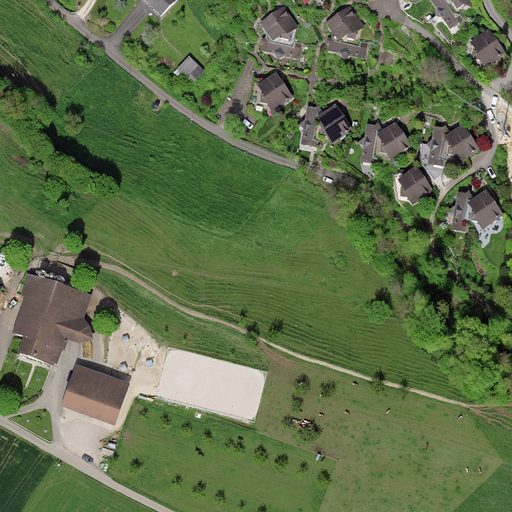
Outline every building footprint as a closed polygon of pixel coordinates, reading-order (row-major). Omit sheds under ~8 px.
[(178,0),(143,0),(162,18),(178,0)] [(454,0),(453,0),(431,0),(436,7),(435,15),(443,16),(450,26),(465,16),(460,8),(453,13),(448,5),(454,0)] [(474,0),(453,0),(454,0),(448,5),(453,13),(460,8),(463,6),(473,7),(474,0)] [(284,7),(260,24),(267,34),(281,36),(280,45),(289,46),(290,38),(291,34),(299,28),(284,7)] [(350,7),(326,24),(333,34),(347,37),(346,45),(355,46),(356,39),(357,35),(365,28),(350,7)] [(507,55),(490,30),(471,44),(475,50),(472,60),(479,62),(485,70),(507,55)] [(281,36),(267,34),(267,38),(262,42),(265,45),(264,53),(273,54),(277,60),(284,56),(296,58),(299,40),(290,38),(289,46),(280,45),(281,36)] [(347,37),(333,34),(333,39),(328,42),(331,46),(330,53),(339,54),(343,61),(350,56),(362,58),(365,40),(356,39),(355,46),(346,45),(347,37)] [(206,72),(189,56),(177,70),(194,86),(206,72)] [(293,99),(277,75),(266,82),(264,96),(256,94),(254,104),(262,105),(266,106),(272,114),(293,99)] [(264,96),(266,82),(262,81),(259,77),(255,80),(247,79),(242,110),(260,114),(262,105),(254,104),(256,94),(264,96)] [(153,104),(143,98),(138,108),(141,110),(140,112),(146,115),(153,104)] [(353,131),(336,106),(326,114),(323,127),(315,126),(314,135),(322,137),(326,137),(332,146),(353,131)] [(323,127),(326,114),(322,113),(318,109),(315,111),(307,110),(306,119),(299,123),(304,130),(302,142),(320,145),(322,137),(314,135),(315,126),(323,127)] [(383,130),(377,133),(384,143),(383,147),(391,160),(412,145),(395,122),(383,130)] [(373,157),(377,133),(383,130),(378,123),(375,125),(367,124),(361,161),(377,164),(379,157),(373,157)] [(482,149),(465,125),(455,132),(452,146),(444,144),(442,154),(450,155),(454,156),(460,164),(482,149)] [(452,146),(455,132),(450,131),(447,127),(443,130),(436,129),(435,137),(428,142),(433,148),(430,161),(448,164),(450,155),(442,154),(444,144),(452,146)] [(434,191),(418,167),(399,180),(403,187),(400,196),(407,198),(413,206),(434,191)] [(504,216),(487,192),(477,199),(475,213),(466,211),(465,221),(473,222),(477,223),(483,231),(504,216)] [(475,213),(477,199),(473,198),(470,194),(466,197),(458,196),(457,205),(450,209),(455,216),(453,228),(471,231),(473,222),(465,221),(466,211),(475,213)] [(93,297),(29,273),(20,298),(23,299),(10,336),(22,340),(17,354),(57,369),(67,341),(78,345),(93,341),(90,328),(85,320),(93,297)] [(130,385),(76,366),(61,407),(115,426),(130,385)]
